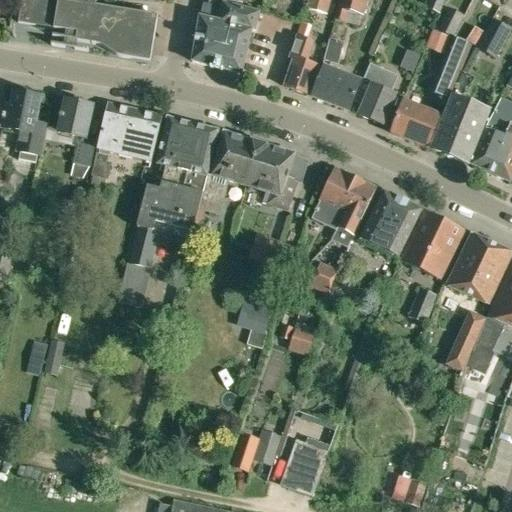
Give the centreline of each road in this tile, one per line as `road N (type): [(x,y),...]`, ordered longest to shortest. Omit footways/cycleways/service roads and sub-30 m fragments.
road 1 (secondary): [(511,221),(306,127),(168,90)]
road 2 (track): [(275,511),(0,451)]
road 3 (secondary): [(168,90),(0,59)]
